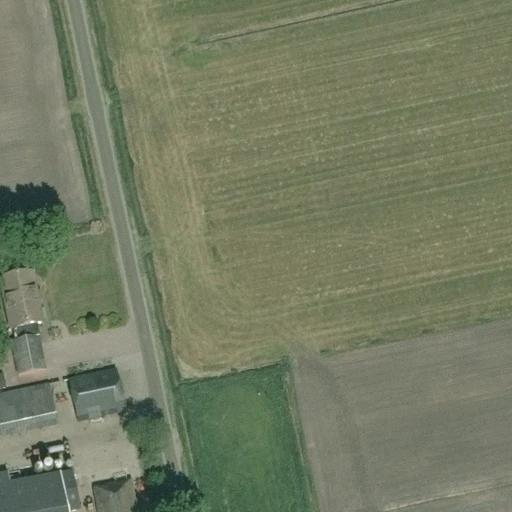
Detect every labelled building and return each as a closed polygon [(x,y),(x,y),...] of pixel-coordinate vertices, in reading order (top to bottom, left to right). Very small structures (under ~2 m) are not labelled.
[(13,329),(15,340),(15,341),(11,342),(18,376),(45,370),(35,324),(42,323),(31,273),(0,279),(0,281),(10,330),(13,329)] [(125,411),(116,370),(68,381),(77,422),(125,411)] [(0,395),(0,438),(57,426),(48,385),(0,395)] [(96,484),(131,475),(128,465),(93,474),(96,484)] [(75,511),(80,511),(73,473),(10,485),(8,475),(0,476),(0,511),(75,511)] [(136,511),(130,480),(93,488),(97,511),(136,511)]
